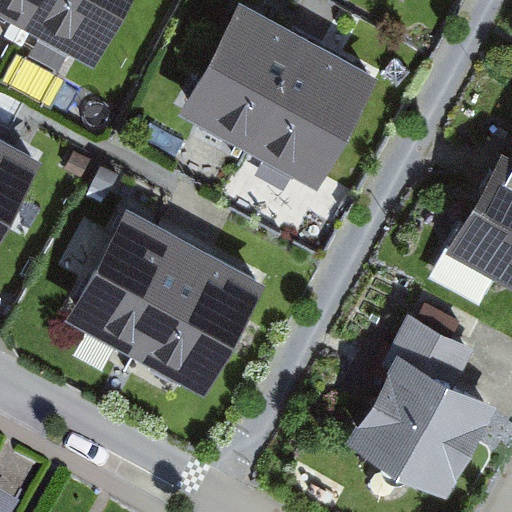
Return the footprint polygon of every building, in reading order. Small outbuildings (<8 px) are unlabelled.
[(128,0),(0,0),(0,7),(95,60),(128,0)] [(375,72),(242,0),(237,0),(178,110),(314,184),(375,72)] [(0,245),(46,165),(0,139),(0,245)] [(511,155),(504,151),(448,250),(511,286),(511,155)] [(268,278),(128,202),(67,315),(208,391),(268,278)] [(392,370),(350,441),(447,497),(499,408),(447,378),(464,349),(407,317),(380,363),(392,370)]
